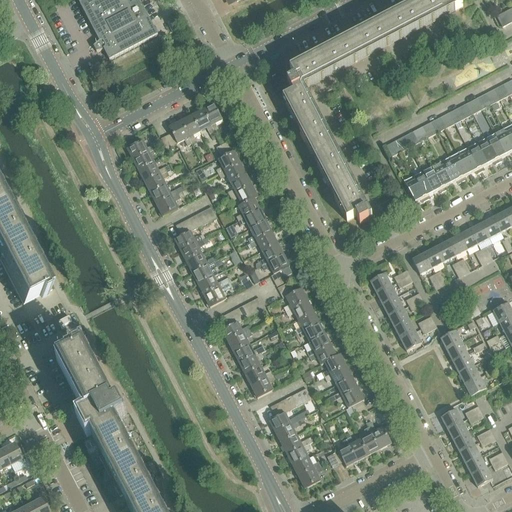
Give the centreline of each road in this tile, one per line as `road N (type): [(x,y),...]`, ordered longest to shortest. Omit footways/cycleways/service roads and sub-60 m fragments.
road 1 (tertiary): [(284,511),(94,138)]
road 2 (residential): [(343,270),(235,65)]
road 3 (residential): [(343,270),(434,452)]
road 4 (residential): [(511,181),(343,270)]
road 5 (tertiary): [(94,138),(235,65)]
road 6 (tertiary): [(235,65),(361,0)]
road 7 (tertiary): [(94,138),(28,16)]
road 8 (residential): [(434,452),(319,511)]
